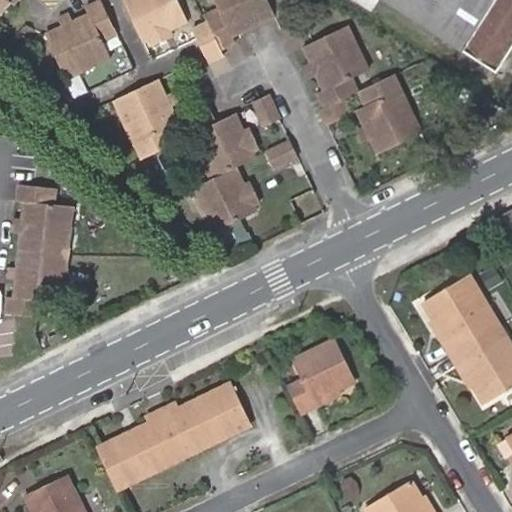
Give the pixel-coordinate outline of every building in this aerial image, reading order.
[(0,0),(0,17),(11,4),(6,0),(0,0)] [(143,44),(147,42),(162,35),(170,31),(186,23),(174,0),(124,0),(121,1),(143,44)] [(205,25),(218,52),(234,44),(230,38),(274,18),(265,0),(211,0),(217,11),(201,18),(205,25)] [(511,0),(380,0),(494,74),(511,46),(511,0)] [(88,16),(72,24),(61,29),(45,36),(65,81),(109,60),(101,43),(116,37),(100,3),(85,9),(88,16)] [(61,29),(72,24),(68,15),(57,20),(61,29)] [(222,58),(218,52),(205,25),(190,32),(207,65),(222,58)] [(350,98),(359,93),(353,80),(369,72),(346,28),(304,49),(311,64),(316,76),(324,93),(318,96),(324,110),(344,100),(350,98)] [(170,31),(162,35),(165,41),(173,37),(170,31)] [(162,35),(147,42),(150,48),(165,41),(162,35)] [(316,76),(311,64),(301,68),(307,81),(316,76)] [(182,123),(196,116),(185,93),(197,88),(187,67),(112,103),(140,161),(176,145),(169,129),(182,123)] [(392,77),(359,93),(350,98),(376,156),(421,136),(392,77)] [(279,121),(269,99),(253,106),(263,128),(279,121)] [(351,115),(344,100),(324,110),(320,112),(327,127),(351,115)] [(208,111),(196,116),(182,123),(211,182),(235,170),(255,161),(252,155),(258,152),(252,138),(245,141),(241,132),(234,115),(215,124),(208,111)] [(248,129),(241,132),(245,141),(252,138),(248,129)] [(289,142),(265,154),(272,170),(297,159),(289,142)] [(235,170),(211,182),(191,191),(212,234),(255,214),(253,209),(259,206),(252,192),(246,195),(242,185),(235,170)] [(248,182),(242,185),(246,195),(252,192),(248,182)] [(24,204),(22,221),(20,234),(12,301),(5,300),(3,316),(40,319),(42,304),(60,306),(71,209),(53,207),(55,190),(17,186),(15,203),(24,204)] [(20,234),(22,221),(14,220),(12,234),(20,234)] [(440,342),(450,357),(501,326),(469,275),(422,303),(444,339),(440,342)] [(511,344),(501,326),(450,357),(458,370),(462,367),(484,403),(511,387),(511,344)] [(288,391),(301,416),(316,408),(314,403),(354,384),(335,343),(293,363),(303,384),(288,391)] [(183,406),(205,448),(251,426),(231,383),(183,406)] [(116,491),(205,448),(183,406),(178,408),(176,403),(145,418),(147,423),(95,448),(116,491)] [(81,511),(66,478),(23,498),(30,511),(81,511)] [(362,511),(427,511),(410,484),(363,511),(362,511)]
